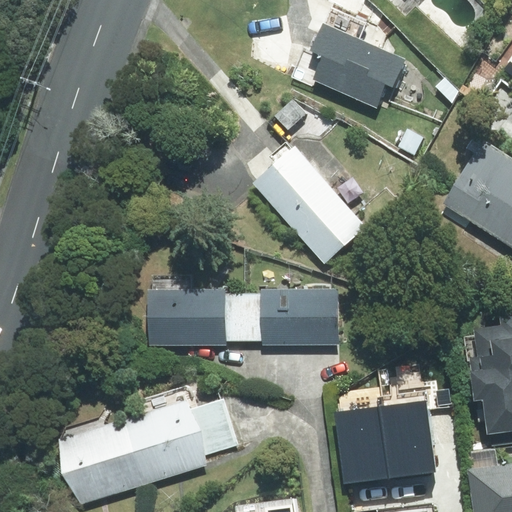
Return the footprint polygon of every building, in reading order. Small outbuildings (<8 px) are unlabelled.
[(366,25),(329,9),(311,50),(304,47),(292,76),(312,85),(314,79),(376,106),(385,85),(393,88),(406,59),(359,39),(366,25)] [(293,100),(275,116),(288,130),(306,114),(293,100)] [(511,158),(476,135),(467,148),(475,153),(443,203),(511,247),(511,158)] [(276,164),(254,183),(324,263),(365,227),(295,148),(292,150),(285,143),(269,157),(276,164)] [(152,291),(149,291),(150,345),(226,344),(226,341),(225,293),(225,289),(192,290),(192,275),(152,275),(152,291)] [(262,341),(262,344),(339,343),(338,289),(262,290),(262,293),(262,341)] [(262,341),(262,293),(225,293),(226,341),(262,341)] [(483,400),(487,434),(511,430),(511,314),(501,316),(503,327),(475,330),(475,335),(464,337),(467,362),(469,362),(474,401),(483,400)] [(224,399),(187,410),(202,456),(238,445),(224,399)] [(380,407),(389,478),(436,472),(426,401),(380,407)] [(144,486),(205,467),(202,456),(187,410),(185,403),(124,422),(144,486)] [(389,478),(380,407),(335,413),(344,484),(389,478)] [(144,486),(124,422),(61,441),(81,505),(144,486)] [(511,511),(511,465),(469,472),(474,511),(511,511)]
